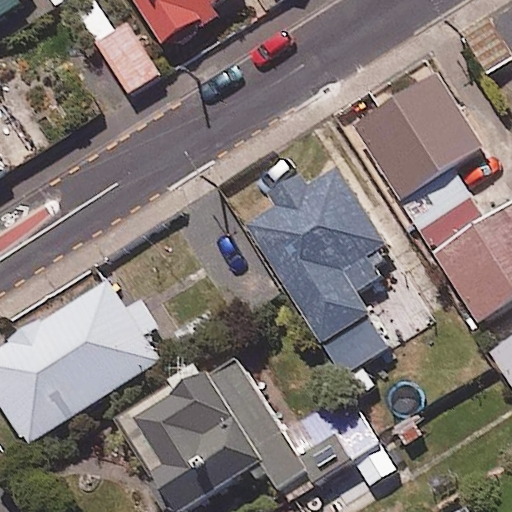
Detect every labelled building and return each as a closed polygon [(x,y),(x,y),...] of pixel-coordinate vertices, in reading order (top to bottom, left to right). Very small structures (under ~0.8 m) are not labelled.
[(0,0),(0,26),(37,3),(35,0),(0,0)] [(245,0),(136,0),(166,53),(249,6),(245,0)] [(120,39),(97,5),(79,17),(134,99),(164,79),(131,31),(120,39)] [(425,236),(476,203),(457,174),(489,154),(444,82),(361,134),(425,236)] [(0,185),(12,177),(0,159),(0,185)] [(405,269),(340,171),(251,230),(351,380),(395,351),(360,299),(405,269)] [(476,203),(425,236),(484,330),(511,311),(511,214),(491,228),(476,203)] [(133,317),(115,289),(0,360),(0,399),(33,452),(165,370),(149,344),(164,334),(148,308),(133,317)] [(511,348),(497,358),(511,381),(511,348)] [(313,479),(243,364),(130,432),(178,511),(199,511),(260,476),(276,502),(313,479)] [(348,511),(403,479),(354,397),(289,437),(334,511),(348,511)]
